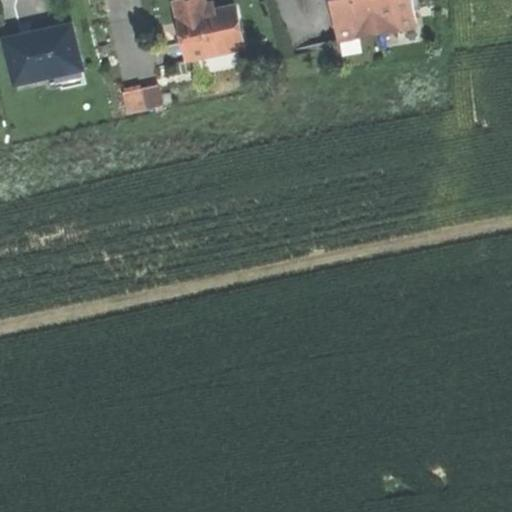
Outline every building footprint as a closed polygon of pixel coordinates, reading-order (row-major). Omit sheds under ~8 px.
[(182,0),(176,1),(187,57),(245,46),(237,6),(207,12),(204,0),(182,0)] [(335,0),(342,38),(423,23),(419,0),(335,0)] [(7,38),(17,82),(59,72),(82,67),(73,24),(34,32),(7,38)] [(85,82),(82,67),(59,72),(62,87),(85,82)] [(128,113),(145,109),(141,89),(140,85),(123,89),(128,113)] [(141,89),(145,109),(164,105),(160,85),(141,89)]
